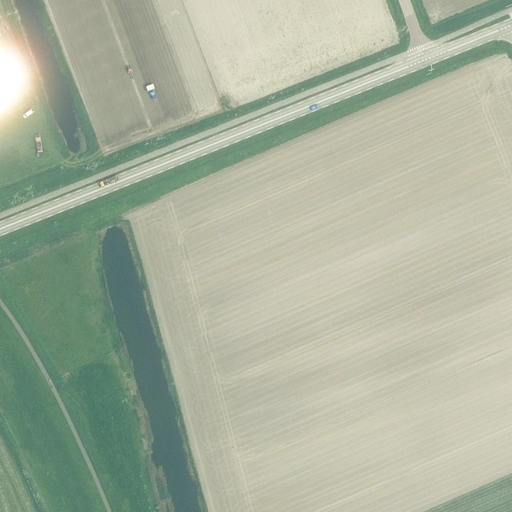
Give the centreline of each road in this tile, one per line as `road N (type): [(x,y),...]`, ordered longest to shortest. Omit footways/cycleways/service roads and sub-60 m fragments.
road 1 (secondary): [(0,228),(426,59)]
road 2 (unclassified): [(108,511),(51,387),(0,302)]
